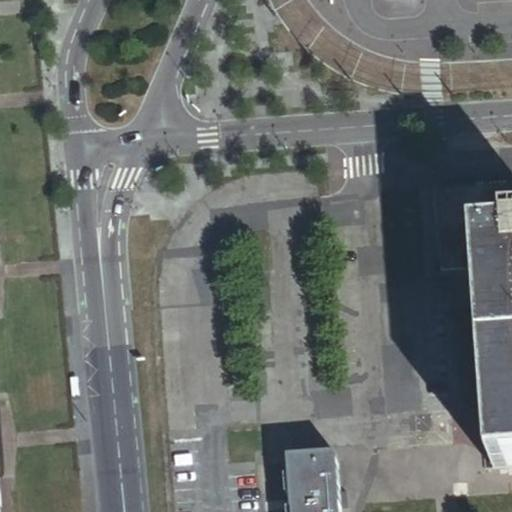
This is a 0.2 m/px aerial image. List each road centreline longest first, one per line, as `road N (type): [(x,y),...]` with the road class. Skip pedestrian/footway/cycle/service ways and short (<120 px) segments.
road 1 (residential): [(140,141),(511,114)]
road 2 (tertiary): [(124,511),(97,223),(101,183)]
road 3 (tertiary): [(140,141),(199,0)]
road 4 (tertiary): [(98,0),(75,66),(80,142)]
